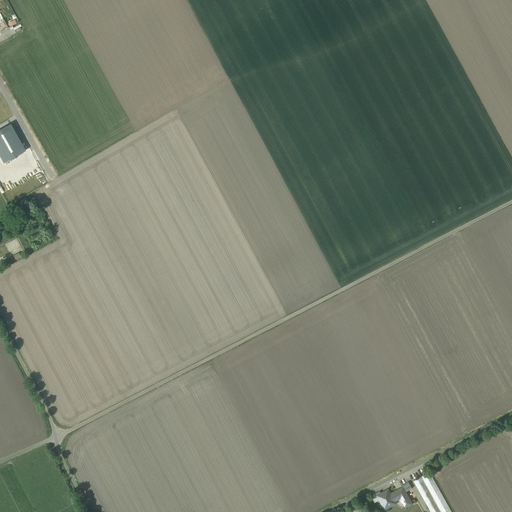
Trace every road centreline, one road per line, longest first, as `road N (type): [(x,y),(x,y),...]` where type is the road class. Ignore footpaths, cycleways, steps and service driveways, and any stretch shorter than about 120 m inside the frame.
road 1 (unclassified): [(511,202),(57,436)]
road 2 (unclassified): [(328,511),(511,416)]
road 3 (unclassified): [(0,323),(57,436)]
